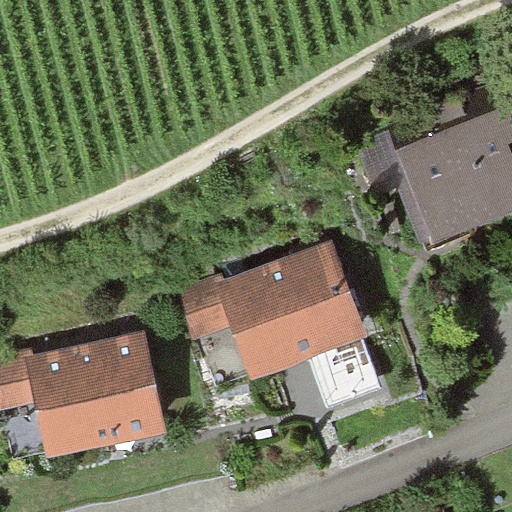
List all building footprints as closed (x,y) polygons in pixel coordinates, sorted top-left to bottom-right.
[(459,88),(406,110),(414,130),(397,137),(434,224),(424,228),(429,240),(472,222),(469,214),(511,196),(511,136),(509,129),(511,127),(511,99),(508,89),(466,106),(459,88)] [(393,127),(358,142),(377,186),(399,177),(421,229),(424,228),(434,224),(397,137),(393,127)] [(334,229),(218,273),(234,317),(253,366),(285,355),(370,323),(334,229)] [(234,317),(218,273),(182,288),(194,333),(234,317)] [(145,320),(2,351),(0,385),(0,402),(37,394),(49,443),(121,426),(168,415),(145,320)] [(449,511),(444,499),(409,511),(449,511)]
